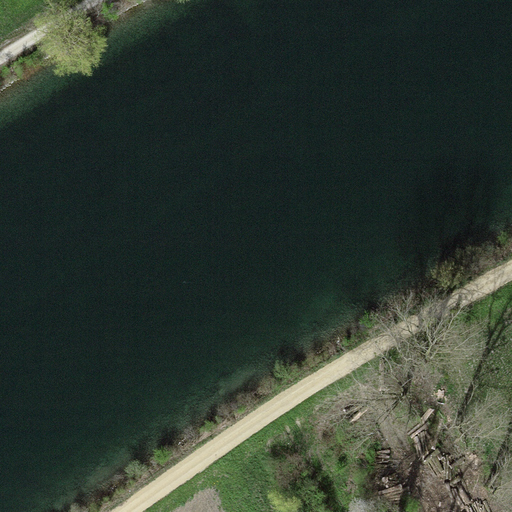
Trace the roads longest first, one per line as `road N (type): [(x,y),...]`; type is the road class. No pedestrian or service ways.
road 1 (track): [(129,511),(310,392),(511,278)]
road 2 (track): [(107,0),(0,65)]
